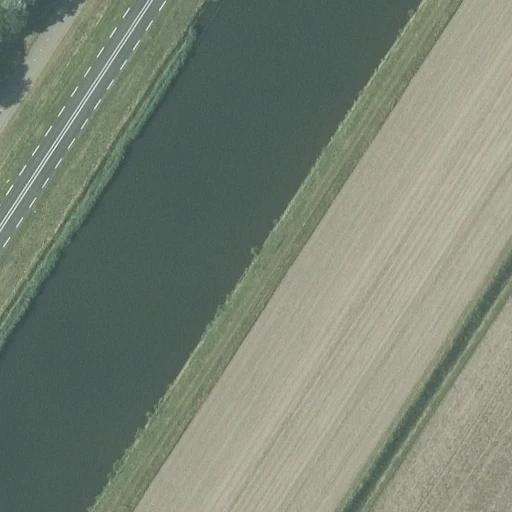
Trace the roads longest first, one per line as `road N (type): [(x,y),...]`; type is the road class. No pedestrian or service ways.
road 1 (track): [(107,511),(438,0)]
road 2 (primary): [(0,228),(150,0)]
road 3 (unclassified): [(73,0),(0,111)]
